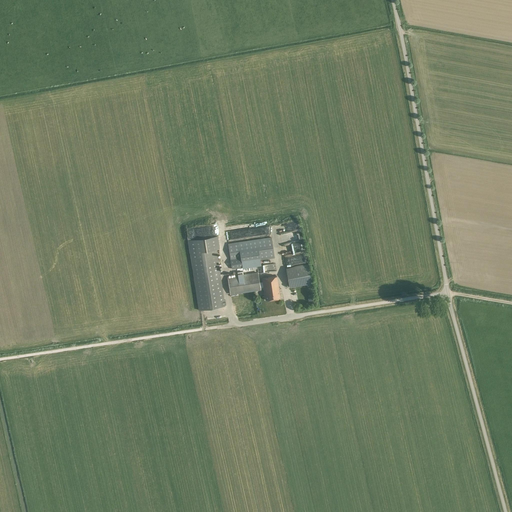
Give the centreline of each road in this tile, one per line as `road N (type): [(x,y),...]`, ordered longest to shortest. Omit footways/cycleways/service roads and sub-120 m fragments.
road 1 (unclassified): [(0,358),(447,293)]
road 2 (unclassified): [(447,293),(391,0)]
road 3 (unclassified): [(504,511),(447,293)]
